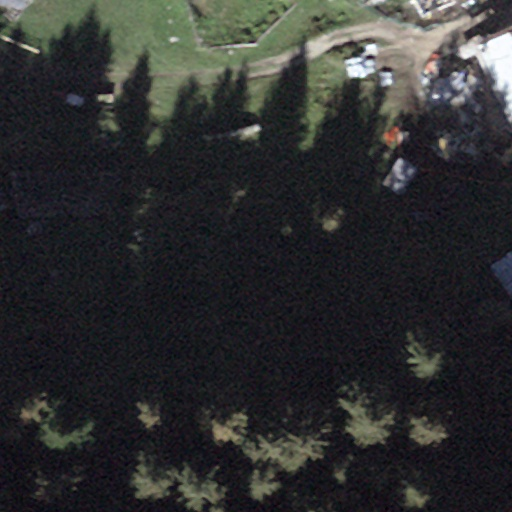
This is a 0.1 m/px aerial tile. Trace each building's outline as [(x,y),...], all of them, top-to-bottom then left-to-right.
[(29,0),(0,0),(0,3),(27,8),(29,0)] [(511,107),(494,118),(511,147),(511,107)] [(120,171),(13,177),(15,195),(26,220),(97,214),(122,201),(120,171)] [(0,212),(9,208),(0,191),(0,212)] [(511,219),(472,246),(511,306),(511,219)]
